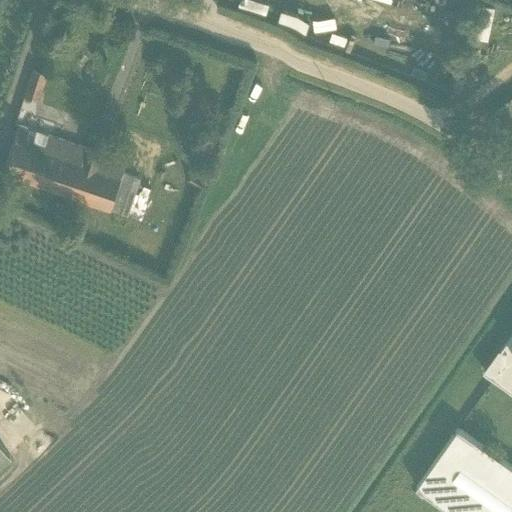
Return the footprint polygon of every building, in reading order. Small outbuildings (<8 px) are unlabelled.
[(254,11),(258,0),(227,0),(227,1),(254,11)] [(507,27),(511,17),(511,7),(502,3),(494,20),(507,27)] [(32,67),(23,93),(34,97),(43,71),(32,67)] [(6,176),(111,211),(128,159),(23,124),(6,176)] [(511,322),(480,364),(509,386),(511,381),(511,322)] [(463,511),(511,511),(511,462),(455,420),(413,475),(463,511)] [(0,429),(0,454),(12,444),(0,429)]
